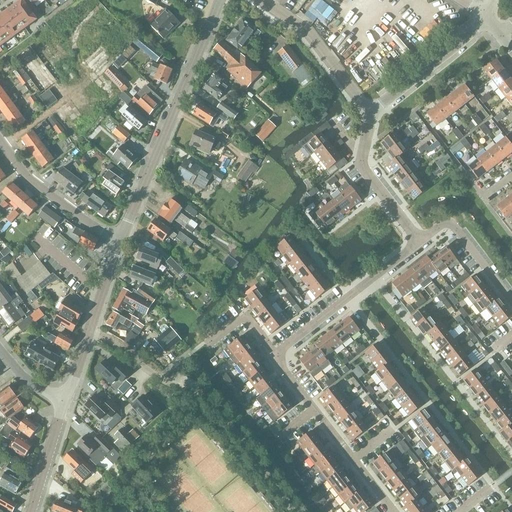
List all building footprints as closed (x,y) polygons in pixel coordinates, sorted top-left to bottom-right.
[(323,0),(315,0),(305,13),(314,21),(318,17),(327,25),(338,12),(323,0)] [(21,1),(0,15),(0,46),(35,21),(21,1)] [(432,28),(435,24),(415,5),(412,9),(432,28)] [(179,24),(177,21),(165,9),(150,25),(152,27),(151,27),(155,31),(157,33),(158,35),(159,34),(163,39),(165,38),(169,34),(179,24)] [(241,20),(234,30),(247,39),(251,33),(258,38),(261,33),(243,19),(242,19),(241,19),(241,20)] [(247,39),(234,30),(227,40),(226,41),(227,41),(239,50),(247,39)] [(392,30),(388,33),(406,53),(410,50),(392,30)] [(133,42),(157,62),(163,55),(139,35),(133,42)] [(213,50),(231,66),(227,70),(247,89),(261,73),(236,50),(234,52),(221,41),(213,50)] [(277,53),(292,73),(302,65),(287,45),(277,53)] [(129,58),(135,50),(130,46),(124,54),(129,58)] [(114,63),(119,68),(127,59),(122,54),(114,63)] [(262,61),(256,57),(252,61),(258,66),(262,61)] [(482,70),(490,79),(503,69),(496,60),(482,70)] [(150,70),(157,73),(154,79),(166,84),(172,70),(161,65),(160,66),(153,63),(150,70)] [(111,67),(104,73),(119,89),(126,82),(111,67)] [(490,79),(497,89),(510,79),(503,69),(490,79)] [(202,89),(218,100),(227,87),(225,86),(226,84),(222,81),(224,80),(215,73),(209,81),(208,81),(202,89)] [(497,89),(504,98),(511,92),(511,80),(510,79),(497,89)] [(464,85),(455,92),(464,104),(474,97),(464,85)] [(161,100),(145,86),(132,100),(149,115),(157,106),(157,105),(161,100)] [(40,97),(48,108),(57,101),(49,90),(40,97)] [(132,100),(123,92),(118,97),(127,105),(132,100)] [(455,92),(445,99),(455,112),(464,104),(455,92)] [(0,109),(1,111),(11,103),(17,98),(14,94),(8,99),(4,93),(0,96),(0,109)] [(445,99),(436,107),(446,119),(455,112),(445,99)] [(1,111),(7,120),(18,112),(11,103),(1,111)] [(218,109),(230,117),(234,111),(222,103),(218,109)] [(210,111),(199,104),(199,105),(196,106),(195,108),(195,110),(193,114),(198,117),(200,115),(205,118),(204,121),(209,125),(216,115),(221,118),(223,115),(212,108),(210,111)] [(147,121),(131,106),(121,117),(138,131),(147,121)] [(446,119),(436,107),(427,114),(436,126),(446,119)] [(18,112),(7,120),(14,130),(25,122),(18,112)] [(48,120),(53,127),(58,124),(53,116),(48,120)] [(255,135),(262,142),(276,127),(268,120),(255,135)] [(309,156),(314,152),(327,142),(321,134),(322,133),(323,135),(331,128),(327,122),(318,129),(312,134),(315,138),(302,147),(309,156)] [(112,134),(123,143),(130,136),(119,126),(112,134)] [(415,130),(411,133),(412,133),(407,137),(409,141),(418,134),(415,130)] [(22,139),(29,149),(39,141),(32,132),(22,139)] [(190,146),(208,155),(211,148),(217,151),(221,144),(214,141),(215,140),(196,132),(190,146)] [(380,143),(387,152),(400,141),(393,133),(380,143)] [(511,146),(505,137),(495,145),(506,158),(511,152),(511,146)] [(86,141),(84,138),(74,146),(77,149),(78,148),(79,149),(86,141)] [(29,149),(36,158),(46,151),(39,141),(29,149)] [(387,152),(393,160),(394,161),(400,156),(401,157),(405,153),(408,151),(400,141),(387,152)] [(314,152),(320,161),(334,151),(327,142),(314,152)] [(105,155),(110,159),(118,165),(120,163),(128,169),(137,159),(122,145),(114,154),(109,150),(105,155)] [(495,145),(486,152),(496,165),(506,158),(495,145)] [(46,151),(36,158),(43,168),(53,160),(46,151)] [(334,151),(320,161),(327,169),(325,171),(329,177),(347,163),(343,157),(341,159),(334,151)] [(486,152),(477,159),(487,172),(496,165),(486,152)] [(386,166),(393,175),(411,161),(405,153),(401,157),(400,156),(394,161),(393,160),(386,166)] [(438,167),(442,164),(450,158),(447,154),(435,163),(438,167)] [(487,172),(477,159),(467,166),(477,179),(487,172)] [(176,176),(191,185),(193,181),(195,183),(204,188),(211,176),(220,182),(223,176),(212,170),(209,175),(186,160),(176,176)] [(400,183),(413,173),(418,169),(411,161),(393,175),(400,183)] [(238,177),(245,181),(252,172),(254,174),(258,168),(249,162),(238,177)] [(121,173),(121,172),(109,163),(105,169),(108,171),(103,178),(105,180),(102,185),(116,195),(120,190),(119,189),(124,182),(118,177),(117,176),(120,173),(121,173)] [(54,179),(63,187),(72,175),(62,168),(54,179)] [(72,175),(63,187),(73,194),(82,183),(76,179),(80,174),(77,169),(72,175)] [(400,183),(406,192),(420,181),(413,173),(400,183)] [(420,181),(406,192),(413,201),(427,190),(420,181)] [(2,193),(11,201),(20,191),(11,183),(2,193)] [(351,187),(342,194),(352,207),(361,200),(351,187)] [(11,201),(20,209),(28,199),(20,191),(11,201)] [(81,200),(104,217),(111,207),(88,191),(81,200)] [(254,197),(248,194),(245,202),(251,204),(254,197)] [(342,194),(333,200),(344,214),(352,207),(342,194)] [(28,199),(20,209),(29,216),(37,207),(28,199)] [(170,199),(164,207),(194,229),(198,224),(191,219),(189,220),(179,213),(182,208),(170,199)] [(333,200),(325,207),(335,221),(344,214),(333,200)] [(511,214),(511,208),(505,200),(495,207),(505,220),(511,214)] [(184,211),(194,218),(197,213),(188,206),(184,211)] [(40,213),(38,216),(41,218),(45,221),(50,225),(54,228),(56,225),(59,221),(61,219),(57,216),(51,212),(48,209),(45,207),(43,209),(40,213)] [(194,229),(164,207),(158,215),(171,224),(173,220),(184,228),(191,233),(194,229)] [(335,221),(325,207),(317,213),(314,209),(308,214),(318,226),(322,223),(326,227),(335,221)] [(14,210),(6,218),(11,223),(19,214),(14,210)] [(173,240),(175,237),(189,248),(193,242),(179,232),(177,235),(156,220),(152,225),(151,225),(149,227),(149,229),(148,230),(162,241),(166,235),(173,240)] [(73,233),(82,238),(79,244),(93,251),(93,250),(95,250),(97,246),(96,245),(98,240),(76,228),(73,233)] [(276,247),(283,256),(296,245),(289,236),(276,247)] [(288,263),(289,264),(303,254),(296,245),(283,256),(287,261),(285,263),(286,265),(288,263)] [(0,252),(0,259),(11,252),(7,247),(0,252)] [(137,259),(150,264),(149,267),(157,270),(162,256),(156,254),(157,253),(141,247),(137,259)] [(446,247),(437,254),(448,267),(456,260),(446,247)] [(289,264),(296,273),(309,262),(303,254),(289,264)] [(437,254),(429,260),(437,271),(436,271),(439,274),(448,267),(437,254)] [(165,262),(181,278),(183,277),(186,280),(189,276),(170,257),(165,262)] [(229,257),(225,261),(233,267),(236,263),(229,257)] [(427,257),(418,264),(428,277),(436,271),(437,271),(429,260),(427,257)] [(296,273),(303,282),(316,271),(309,262),(296,273)] [(409,270),(420,284),(423,288),(432,282),(428,277),(418,264),(409,270)] [(137,280),(143,283),(151,286),(155,275),(134,266),(129,278),(137,280)] [(409,270),(401,277),(411,290),(420,284),(409,270)] [(303,282),(309,290),(323,280),(316,271),(303,282)] [(466,272),(457,279),(460,283),(469,276),(466,272)] [(465,297),(469,294),(483,284),(476,275),(461,286),(465,292),(463,294),(465,297)] [(411,290),(401,277),(392,284),(402,297),(411,290)] [(42,290),(49,284),(46,279),(38,285),(42,290)] [(143,283),(137,280),(133,289),(153,303),(156,298),(141,287),(143,283)] [(323,280),(309,290),(316,299),(330,288),(323,280)] [(469,294),(476,303),(489,292),(483,284),(469,294)] [(0,310),(10,303),(19,296),(16,293),(9,298),(1,287),(0,285),(0,310)] [(123,289),(112,308),(121,313),(123,309),(133,315),(135,309),(146,315),(153,303),(134,290),(132,294),(123,289)] [(244,299),(251,308),(264,298),(257,289),(244,299)] [(26,295),(32,302),(37,299),(31,291),(26,295)] [(483,312),(486,309),(496,301),(496,300),(489,292),(476,303),(483,312)] [(284,296),(291,305),(294,302),(288,293),(284,296)] [(447,297),(448,298),(454,306),(458,303),(451,294),(447,297)] [(63,304),(59,311),(76,321),(82,311),(71,304),(72,303),(64,298),(61,303),(63,304)] [(251,308),(257,317),(271,306),(264,298),(251,308)] [(486,309),(492,317),(506,307),(499,298),(496,300),(496,301),(486,309)] [(294,302),(291,305),(297,314),(301,311),(294,302)] [(10,303),(0,310),(0,316),(6,324),(6,325),(13,320),(14,322),(14,323),(21,317),(10,303)] [(257,317),(264,325),(278,315),(271,306),(257,317)] [(511,314),(506,307),(492,317),(499,326),(511,316),(511,314)] [(409,318),(417,327),(430,317),(423,308),(409,318)] [(39,309),(29,316),(34,322),(34,323),(44,316),(39,309)] [(76,321),(59,311),(60,312),(57,318),(53,319),(54,323),(60,327),(61,326),(72,332),(78,322),(76,321)] [(132,323),(123,318),(123,317),(113,312),(106,324),(116,330),(119,323),(129,328),(132,323)] [(278,315),(264,325),(271,334),(284,324),(278,315)] [(17,326),(21,332),(34,322),(29,316),(17,326)] [(128,320),(135,324),(138,320),(130,316),(128,320)] [(349,317),(340,324),(351,337),(359,330),(349,317)] [(424,336),(427,334),(426,333),(437,325),(436,325),(430,317),(417,327),(424,336)] [(427,334),(433,342),(447,332),(439,322),(436,325),(437,325),(426,333),(427,334)] [(340,324),(331,331),(342,344),(351,337),(340,324)] [(47,331),(58,336),(61,330),(51,325),(47,331)] [(155,341),(162,349),(178,336),(171,327),(155,341)] [(125,341),(132,344),(138,333),(130,330),(125,341)] [(224,350),(230,358),(248,344),(244,338),(245,337),(247,338),(252,334),(249,331),(228,347),(224,350)] [(331,331),(323,338),(333,351),(342,344),(331,331)] [(433,342),(440,351),(453,340),(447,332),(433,342)] [(45,338),(68,351),(70,346),(72,345),(73,344),(72,342),(73,340),(60,333),(57,338),(48,333),(45,338)] [(24,355),(52,371),(60,358),(45,350),(45,349),(44,348),(47,344),(37,338),(34,344),(32,342),(24,355)] [(314,344),(316,348),(317,347),(325,357),(333,351),(323,338),(314,344)] [(440,351),(447,359),(460,349),(453,340),(440,351)] [(364,353),(371,362),(384,351),(378,343),(364,353)] [(236,366),(240,363),(254,352),(248,344),(230,358),(236,366)] [(316,348),(308,354),(318,368),(319,367),(328,360),(325,357),(317,347),(316,348)] [(447,359),(453,368),(467,357),(460,349),(447,359)] [(371,362),(378,370),(378,371),(388,363),(389,363),(392,361),(384,351),(371,362)] [(240,363),(245,370),(257,362),(260,360),(254,352),(240,363)] [(318,368),(308,354),(299,361),(313,378),(322,371),(319,367),(318,368)] [(467,357),(453,368),(460,376),(473,366),(467,357)] [(106,360),(96,370),(111,385),(117,378),(121,382),(129,373),(120,365),(116,370),(106,360)] [(500,364),(506,372),(510,369),(503,361),(500,364)] [(242,372),(248,380),(262,369),(257,362),(245,370),(242,372)] [(375,373),(381,381),(395,371),(389,363),(388,363),(378,371),(378,370),(375,373)] [(352,371),(355,375),(362,370),(359,366),(352,371)] [(248,380),(254,388),(268,377),(262,369),(248,380)] [(462,379),(469,388),(482,378),(476,369),(462,379)] [(362,370),(355,375),(358,379),(365,374),(362,370)] [(381,381),(388,390),(402,380),(395,371),(381,381)] [(254,388),(260,395),(274,384),(268,377),(254,388)] [(469,388),(476,397),(489,386),(482,378),(469,388)] [(388,390),(395,399),(408,388),(402,380),(388,390)] [(126,381),(118,390),(123,394),(131,386),(126,381)] [(266,403),(280,392),(274,384),(260,395),(260,396),(256,399),(262,406),(266,403)] [(320,397),(327,406),(340,395),(333,386),(320,397)] [(476,397),(483,405),(496,395),(489,386),(476,397)] [(8,387),(2,392),(0,392),(0,407),(3,405),(15,396),(12,391),(12,390),(11,388),(9,388),(8,387)] [(395,399),(402,407),(415,397),(408,388),(395,399)] [(266,403),(272,411),(286,400),(280,392),(266,403)] [(333,414),(347,404),(351,400),(344,392),(340,395),(327,406),(333,414)] [(85,405),(100,419),(106,413),(111,417),(119,408),(110,400),(105,404),(95,395),(85,405)] [(143,395),(132,406),(147,423),(158,412),(143,395)] [(483,405),(489,414),(503,404),(496,395),(483,405)] [(415,397),(402,407),(408,416),(422,406),(415,397)] [(17,398),(5,407),(0,410),(7,420),(24,408),(22,406),(23,405),(22,403),(20,403),(17,398)] [(286,400),(272,411),(278,419),(292,407),(286,400)] [(333,414),(340,423),(353,412),(347,404),(333,414)] [(489,414),(496,422),(509,412),(503,404),(489,414)] [(376,417),(377,415),(380,419),(384,417),(377,408),(372,411),(376,417)] [(411,419),(418,428),(431,418),(424,409),(411,419)] [(496,422),(502,431),(511,423),(511,409),(509,412),(496,422)] [(340,423),(347,431),(360,421),(353,412),(340,423)] [(12,417),(6,423),(19,433),(21,431),(30,438),(38,427),(25,417),(20,424),(12,417)] [(418,428),(425,437),(438,426),(431,418),(418,428)] [(360,421),(347,431),(354,440),(367,430),(360,421)] [(19,433),(6,423),(0,432),(0,434),(8,439),(15,442),(10,449),(24,458),(25,457),(27,457),(29,455),(28,452),(32,446),(17,436),(19,433)] [(499,433),(506,442),(511,437),(511,423),(502,431),(499,433)] [(427,448),(431,445),(445,435),(438,426),(425,437),(421,440),(427,448)] [(118,439),(114,443),(121,451),(122,451),(123,451),(134,441),(131,438),(123,429),(115,436),(118,439)] [(296,442),(302,450),(317,439),(311,431),(296,442)] [(431,445),(438,454),(451,444),(445,435),(431,445)] [(86,436),(77,445),(88,455),(87,456),(96,465),(103,458),(104,456),(112,464),(116,460),(117,461),(117,459),(119,455),(119,454),(112,448),(112,449),(100,438),(96,442),(94,440),(92,441),(86,436)] [(302,450),(309,458),(323,447),(317,439),(302,450)] [(409,449),(405,444),(402,440),(399,443),(401,447),(405,452),(409,449)] [(438,454),(445,463),(458,452),(451,444),(438,454)] [(309,458),(314,465),(329,454),(323,447),(309,458)] [(84,462),(71,451),(63,460),(75,471),(72,474),(81,483),(92,471),(84,462)] [(445,463),(452,471),(455,469),(454,468),(465,460),(464,460),(458,452),(445,463)] [(372,464),(379,472),(392,462),(385,453),(372,464)] [(314,465),(320,473),(335,462),(329,454),(314,465)] [(457,472),(461,477),(474,466),(467,458),(464,460),(465,460),(454,468),(455,469),(452,471),(454,474),(457,472)] [(320,473),(326,480),(341,469),(335,462),(320,473)] [(379,472),(385,481),(399,470),(392,462),(379,472)] [(474,466),(461,477),(457,480),(464,489),(481,475),(474,466)] [(326,480),(332,488),(346,477),(341,469),(326,480)] [(385,481),(392,489),(405,479),(399,470),(385,481)] [(0,481),(0,486),(15,495),(22,482),(5,473),(0,481)] [(332,488),(338,495),(352,484),(346,477),(332,488)] [(392,489),(399,498),(412,487),(405,479),(392,489)] [(338,495),(344,503),(358,492),(352,484),(338,495)] [(399,498),(405,506),(415,498),(416,499),(419,497),(412,487),(399,498)] [(448,487),(445,490),(452,499),(455,496),(448,487)] [(350,511),(353,508),(367,497),(361,489),(358,492),(344,503),(350,511)] [(0,505),(11,511),(16,504),(0,495),(0,505)] [(367,497),(353,508),(356,511),(364,511),(373,505),(367,497)] [(402,509),(404,511),(415,511),(422,507),(416,499),(415,498),(405,506),(402,509)] [(52,508),(53,510),(52,511),(53,511),(72,511),(73,511),(81,511),(83,510),(75,507),(75,506),(70,504),(70,503),(66,501),(65,504),(57,501),(55,505),(53,505),(52,508)]
